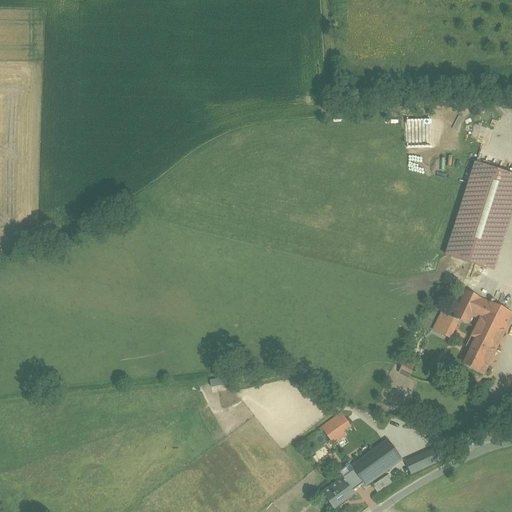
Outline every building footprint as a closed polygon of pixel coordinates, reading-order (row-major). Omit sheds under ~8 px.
[(474,125),(471,139),(484,141),(487,127),(474,125)] [(511,203),(511,175),(476,164),(447,256),(491,270),(511,203)] [(511,317),(511,313),(467,291),(454,317),(453,318),(469,325),(473,316),(481,320),(505,332),(511,317)] [(454,320),(443,315),(435,331),(443,335),(447,327),(450,329),(454,320)] [(505,332),(481,320),(473,337),(478,340),(465,366),(483,375),(505,332)] [(415,365),(405,361),(402,368),(412,373),(415,365)] [(352,426),(342,413),(334,419),(343,431),(343,432),(352,426)] [(334,419),(322,428),(334,445),(347,436),(343,432),(343,431),(334,419)] [(389,440),(352,466),(359,475),(365,484),(366,486),(403,459),(389,440)] [(448,443),(437,448),(440,456),(452,450),(448,443)] [(437,448),(419,457),(407,463),(412,474),(442,460),(440,456),(437,448)] [(344,479),(324,494),(335,510),(336,509),(335,508),(355,494),(355,495),(356,495),(354,491),(365,484),(359,475),(347,483),(344,479)] [(388,476),(374,486),(379,493),(393,483),(388,476)]
